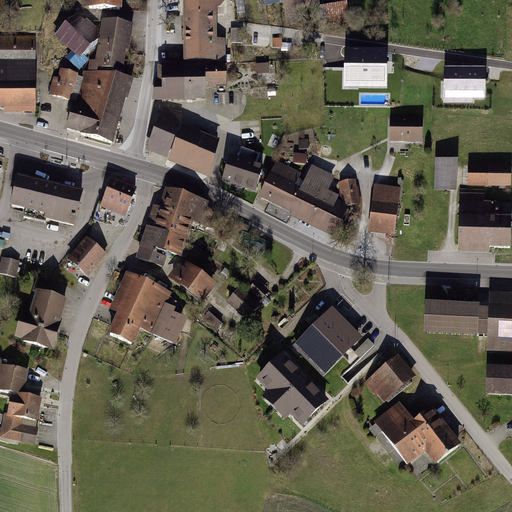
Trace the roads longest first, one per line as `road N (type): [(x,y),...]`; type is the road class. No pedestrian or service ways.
road 1 (residential): [(67,511),(68,393),(84,313),(137,220),(155,169)]
road 2 (residential): [(511,479),(345,283),(335,255)]
road 3 (tertiary): [(335,255),(155,169)]
road 4 (tertiary): [(511,276),(406,272),(335,255)]
road 5 (residential): [(131,161),(156,46),(157,0)]
road 6 (tertiary): [(131,161),(0,129)]
